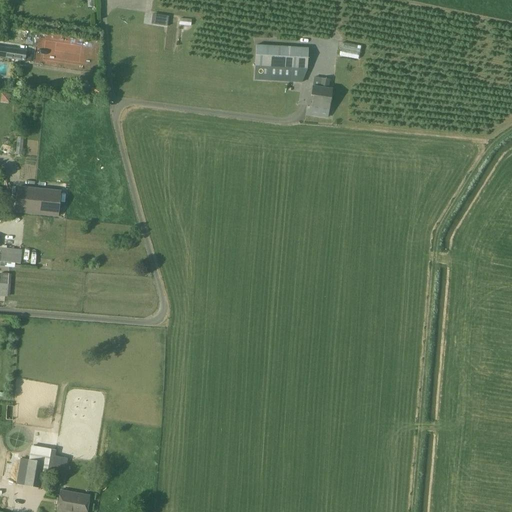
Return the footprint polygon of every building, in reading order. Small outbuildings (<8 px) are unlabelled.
[(166,17),(158,16),(156,26),(164,27),(167,27),(168,17),(166,17)] [(343,43),(340,56),(359,60),(361,46),(343,43)] [(0,46),(0,58),(25,62),(25,61),(30,62),(31,52),(26,51),(0,46)] [(308,49),(256,46),(254,81),(302,83),(307,69),(308,49)] [(313,97),(312,108),(310,116),(327,118),(333,81),(321,79),(320,88),(312,87),(311,97),(313,97)] [(61,192),(19,187),(16,213),(58,217),(61,192)] [(0,262),(20,264),(22,250),(2,248),(0,262)] [(10,285),(0,284),(0,296),(10,297),(10,285)] [(45,463),(44,463),(47,450),(31,447),(29,460),(28,460),(24,486),(41,489),(45,463)] [(57,511),(86,511),(90,496),(61,491),(57,511)]
